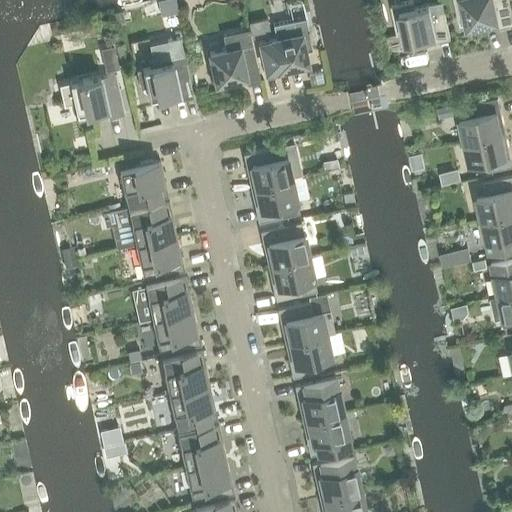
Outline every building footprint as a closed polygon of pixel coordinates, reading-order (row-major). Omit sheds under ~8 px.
[(497,28),(511,25),(511,19),(507,0),(453,0),(458,21),(465,20),(467,29),(468,28),(468,27),(495,21),(497,28)] [(450,39),(442,2),(414,8),(413,1),(390,6),(397,35),(404,33),(406,42),(407,42),(407,41),(434,35),(436,42),(450,39)] [(122,11),(114,13),(116,23),(124,22),(122,11)] [(265,75),(279,72),(278,69),(306,63),(306,64),(307,64),(305,51),(312,50),(310,39),(308,30),(305,18),(273,25),(276,38),(271,39),(271,40),(258,43),(265,74),(264,74),(265,75)] [(267,19),(249,23),(253,39),(271,35),(267,19)] [(227,49),(209,53),(216,84),(217,84),(217,83),(244,77),(246,84),(260,81),(249,30),(224,36),(227,49)] [(193,97),(183,53),(182,54),(179,38),(149,45),(153,60),(148,61),(149,67),(136,70),(140,89),(146,88),(149,100),(150,100),(150,99),(177,92),(179,100),(193,97)] [(309,75),(311,85),(323,82),(321,72),(309,75)] [(109,116),(122,113),(113,74),(100,77),(99,76),(59,85),(64,106),(74,103),(77,114),(105,107),(107,118),(109,117),(109,116)] [(456,106),(464,141),(505,131),(497,97),(456,106)] [(464,141),(469,163),(485,159),(488,171),(511,165),(511,162),(505,131),(464,141)] [(268,148),(243,154),(249,181),(253,180),(255,187),(291,179),(291,178),(284,145),(268,148)] [(133,157),(117,161),(119,169),(135,166),(133,157)] [(127,205),(168,196),(160,160),(135,166),(119,169),(127,205)] [(458,168),(443,171),(446,182),(460,179),(458,168)] [(476,196),(481,218),(511,211),(511,175),(482,182),(485,195),(476,196)] [(256,194),(252,195),(258,222),(299,213),(296,199),(291,179),(255,187),(256,194)] [(352,192),(342,195),(344,206),(355,204),(352,192)] [(108,211),(103,212),(106,225),(110,224),(113,223),(118,247),(135,243),(135,244),(176,235),(173,221),(170,222),(168,215),(172,214),(169,200),(128,209),(127,207),(108,211)] [(489,252),(505,249),(511,247),(511,211),(481,218),(489,252)] [(301,222),(260,230),(268,265),(309,256),(301,222)] [(362,233),(351,235),(353,243),(364,240),(362,233)] [(176,235),(135,244),(143,279),(184,270),(181,256),(177,257),(176,249),(179,249),(176,235)] [(361,245),(349,247),(351,256),(363,253),(361,245)] [(73,247),(61,250),(63,261),(75,258),(73,247)] [(468,248),(454,251),(456,263),(470,260),(468,248)] [(309,256),(268,265),(275,300),(316,291),(309,256)] [(511,256),(491,261),(498,296),(511,292),(511,256)] [(75,258),(63,261),(65,269),(77,266),(75,258)] [(484,258),(473,260),(475,270),(486,267),(484,258)] [(144,283),(152,318),(193,309),(185,274),(144,283)] [(511,317),(511,292),(498,296),(499,298),(490,300),(494,320),(503,318),(511,316),(511,317)] [(79,298),(67,300),(69,307),(80,305),(79,298)] [(310,302),(277,308),(285,343),(326,334),(334,333),(329,310),(321,312),(312,314),(310,302)] [(461,304),(451,306),(454,319),(464,317),(461,304)] [(193,309),(152,318),(160,353),(201,344),(193,309)] [(285,343),(292,377),(317,372),(314,359),(331,356),(326,334),(285,343)] [(139,349),(127,352),(130,362),(141,360),(139,349)] [(161,358),(168,393),(209,384),(202,349),(161,358)] [(140,362),(129,365),(131,374),(142,372),(140,362)] [(294,386),(302,420),(343,411),(335,377),(294,386)] [(209,384),(168,393),(176,428),(217,419),(209,384)] [(511,402),(505,404),(501,410),(503,416),(511,413),(511,402)] [(302,420),(309,455),(351,446),(343,411),(302,420)] [(177,432),(185,467),(226,458),(218,423),(177,432)] [(112,445),(104,447),(106,457),(114,455),(112,445)] [(336,458),(311,463),(319,498),(360,489),(355,467),(352,455),(336,458)] [(226,458),(185,467),(192,502),(233,493),(226,458)] [(319,498),(322,511),(365,511),(360,489),(319,498)] [(193,506),(194,508),(184,511),(237,511),(234,497),(193,506)]
